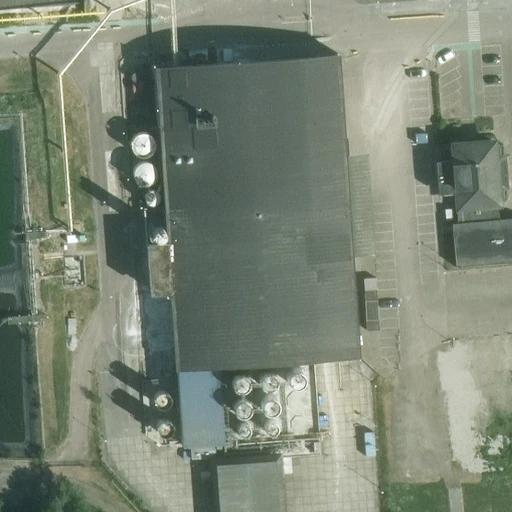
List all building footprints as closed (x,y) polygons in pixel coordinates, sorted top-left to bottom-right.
[(73,0),(0,0),(0,9),(74,5),(73,0)] [(389,0),(389,13),(429,14),(429,0),(389,0)] [(168,241),(146,243),(150,294),(171,292),(172,304),(176,367),(177,384),(181,446),(224,444),(222,407),(219,364),(312,358),(358,355),(351,255),(344,154),(337,52),(336,38),(214,46),(215,62),(156,66),(168,241)] [(177,49),(177,62),(187,62),(187,49),(177,49)] [(428,108),(430,92),(416,91),(415,107),(428,108)] [(453,224),(457,267),(511,262),(511,218),(501,219),(499,204),(504,200),(503,189),(497,185),(495,185),(493,164),(500,158),(500,149),(498,146),(493,143),(453,146),(454,165),(447,166),(441,170),(442,188),(448,191),(457,189),(459,208),(454,207),(456,223),(453,224)] [(172,304),(132,307),(137,386),(177,384),(176,367),(172,304)] [(217,511),(289,511),(285,454),(214,459),(217,511)]
